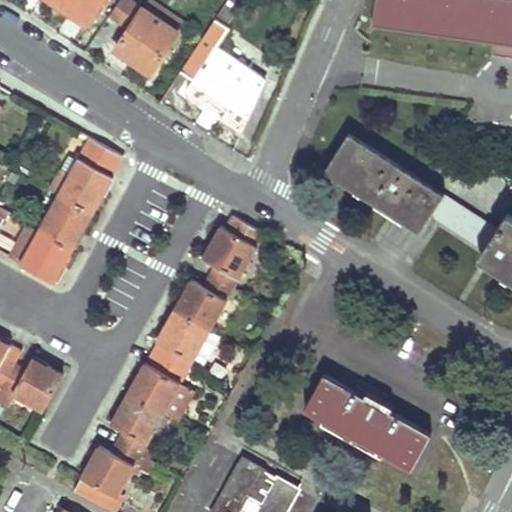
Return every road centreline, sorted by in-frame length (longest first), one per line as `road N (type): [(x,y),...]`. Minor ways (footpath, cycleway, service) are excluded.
road 1 (residential): [(259,203),(511,361)]
road 2 (residential): [(339,0),(259,203)]
road 3 (residential): [(165,144),(66,325)]
road 4 (residential): [(0,25),(165,144)]
road 5 (residential): [(114,344),(128,333),(215,175)]
